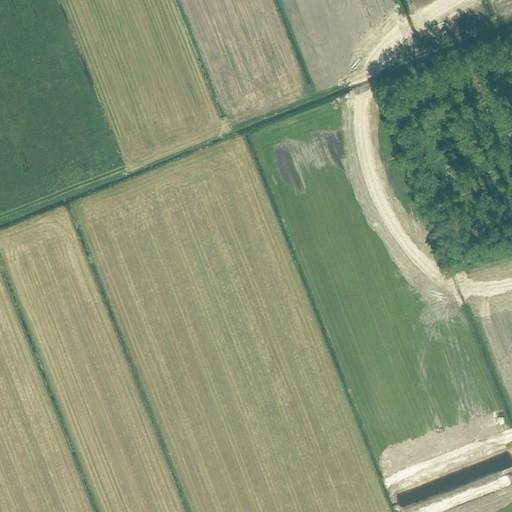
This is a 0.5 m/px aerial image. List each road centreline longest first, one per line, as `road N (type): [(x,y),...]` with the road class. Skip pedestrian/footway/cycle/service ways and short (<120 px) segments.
road 1 (residential): [(469,287),(496,358),(373,403)]
road 2 (residential): [(369,72),(361,106),(365,164),(405,244)]
